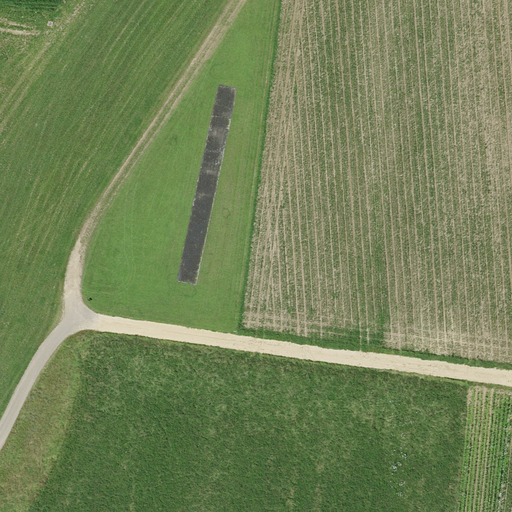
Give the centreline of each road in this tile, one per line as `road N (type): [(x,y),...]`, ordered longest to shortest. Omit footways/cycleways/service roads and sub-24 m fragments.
road 1 (track): [(93,324),(511,374)]
road 2 (track): [(93,324),(76,307),(70,273),(84,229),(236,0)]
road 3 (track): [(0,436),(63,333),(93,324)]
